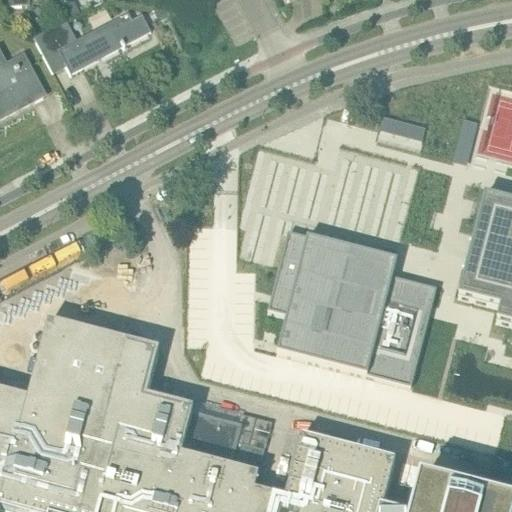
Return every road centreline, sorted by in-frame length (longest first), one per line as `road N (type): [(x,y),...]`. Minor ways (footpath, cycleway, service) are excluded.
road 1 (tertiary): [(0,236),(288,88)]
road 2 (tertiary): [(288,88),(355,60),(511,19)]
